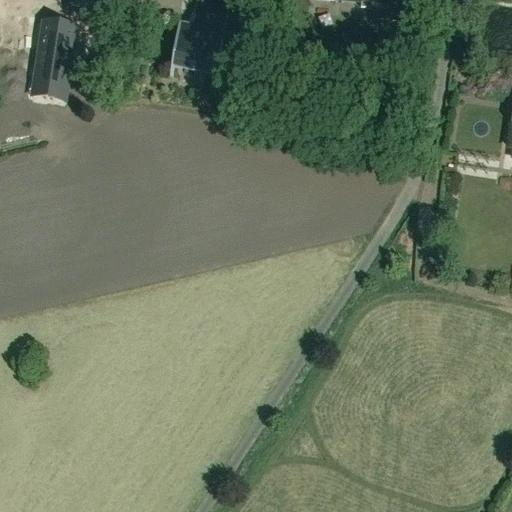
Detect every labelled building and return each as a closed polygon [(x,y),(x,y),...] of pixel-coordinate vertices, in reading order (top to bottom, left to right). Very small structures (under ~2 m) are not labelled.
[(105,15),(107,0),(92,0),(91,13),(105,15)] [(138,0),(118,0),(118,6),(137,9),(138,0)] [(323,0),(337,1),(337,0),(361,0),(361,10),(373,11),(373,0),(323,0)] [(193,32),(179,29),(173,65),(217,73),(226,18),(197,13),(193,32)] [(55,97),(65,30),(33,25),(25,72),(38,74),(35,94),(55,97)]
